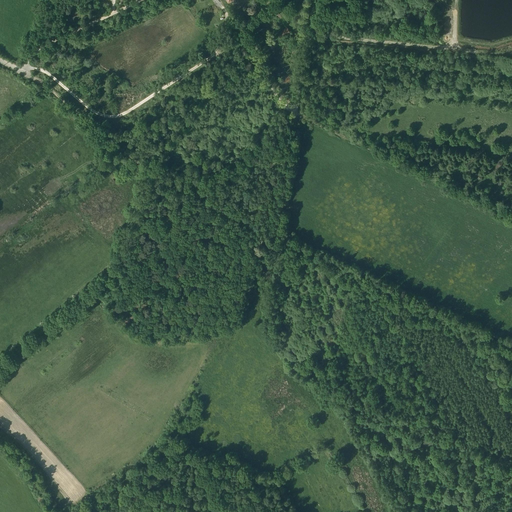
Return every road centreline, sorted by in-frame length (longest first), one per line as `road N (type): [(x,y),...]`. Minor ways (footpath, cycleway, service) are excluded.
road 1 (track): [(295,115),(240,45),(111,117),(25,66)]
road 2 (track): [(511,216),(295,115)]
road 3 (track): [(511,55),(306,34)]
road 4 (track): [(0,373),(118,270)]
road 5 (track): [(149,169),(277,234)]
road 6 (track): [(40,82),(149,169)]
road 7 (track): [(277,234),(295,115)]
